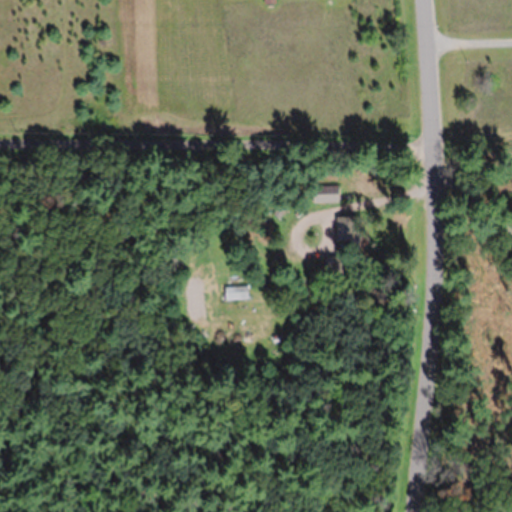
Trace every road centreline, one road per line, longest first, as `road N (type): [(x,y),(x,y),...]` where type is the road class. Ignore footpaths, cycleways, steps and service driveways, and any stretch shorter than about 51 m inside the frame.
road 1 (residential): [(410,511),(417,359),(440,254),(425,0)]
road 2 (residential): [(434,129),(0,133)]
